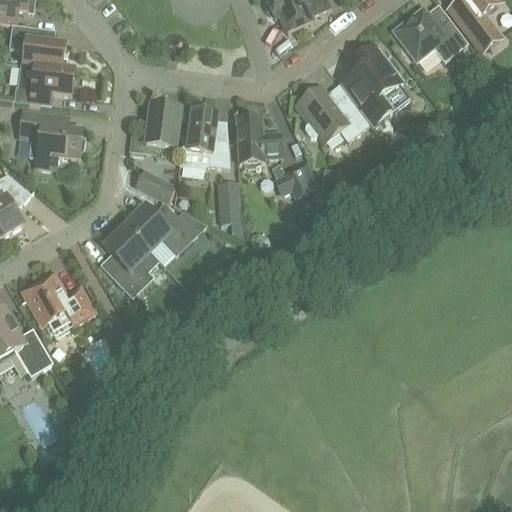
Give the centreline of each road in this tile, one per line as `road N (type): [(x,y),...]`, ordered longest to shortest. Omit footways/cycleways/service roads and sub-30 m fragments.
road 1 (unclassified): [(100,511),(154,407),(194,365),(397,238),(511,181)]
road 2 (residential): [(134,74),(111,199),(100,216),(0,275)]
road 3 (residential): [(392,0),(268,90)]
road 4 (residential): [(268,90),(134,74)]
